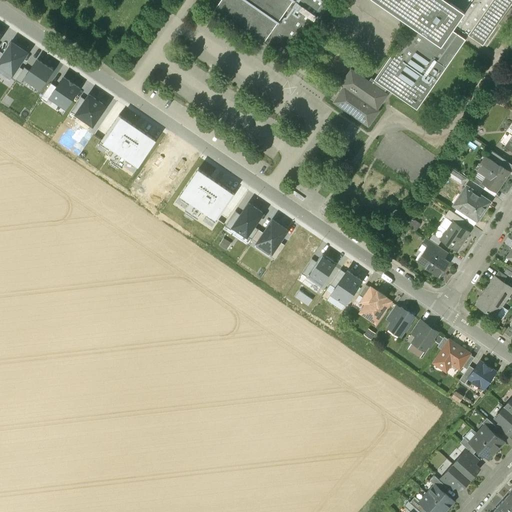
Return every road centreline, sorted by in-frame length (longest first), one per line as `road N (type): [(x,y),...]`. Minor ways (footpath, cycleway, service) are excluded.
road 1 (residential): [(0,9),(443,310)]
road 2 (residential): [(511,208),(443,310)]
